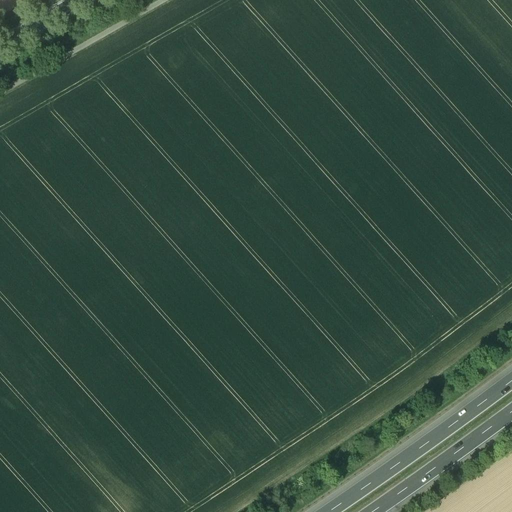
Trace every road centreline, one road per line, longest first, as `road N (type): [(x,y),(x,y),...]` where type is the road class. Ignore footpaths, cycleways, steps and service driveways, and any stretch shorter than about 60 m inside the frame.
road 1 (track): [(254,511),(511,327)]
road 2 (motorway): [(511,377),(321,511)]
road 3 (motorway): [(373,511),(511,413)]
